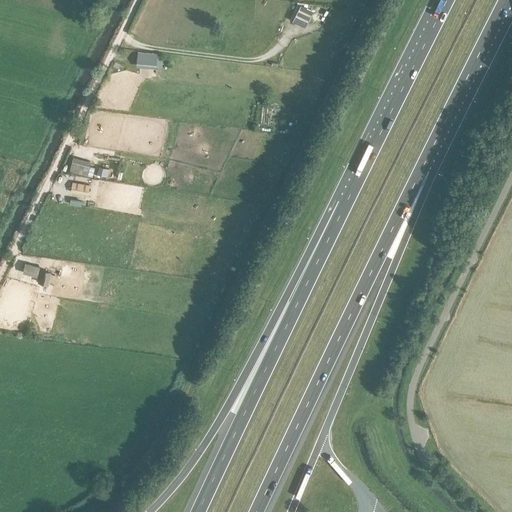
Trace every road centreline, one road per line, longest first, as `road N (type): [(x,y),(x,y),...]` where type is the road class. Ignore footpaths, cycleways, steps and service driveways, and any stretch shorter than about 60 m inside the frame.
road 1 (motorway): [(258,511),(424,164)]
road 2 (unclassified): [(472,511),(422,458),(409,399),(511,180)]
road 3 (motorway): [(346,203),(299,272),(212,436),(152,511)]
road 4 (motorway): [(346,203),(200,511)]
road 5 (track): [(0,277),(136,0)]
road 6 (motorway): [(322,436),(405,239),(424,164)]
road 7 (motorway): [(447,0),(346,203)]
road 8 (track): [(291,28),(276,52),(250,61),(119,35)]
road 9 (motorway): [(424,164),(508,0)]
